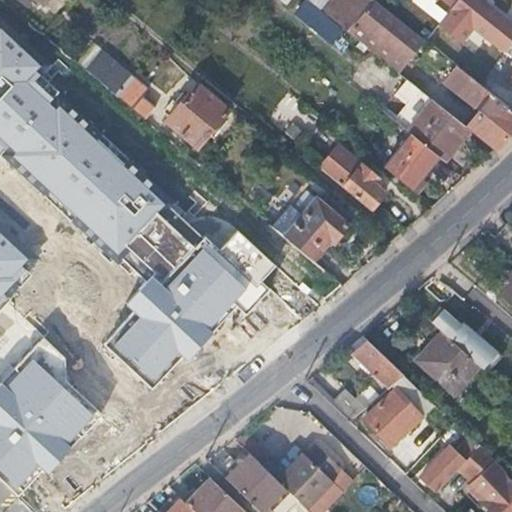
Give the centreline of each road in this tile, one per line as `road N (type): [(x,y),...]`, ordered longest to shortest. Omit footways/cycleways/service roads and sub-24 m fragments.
road 1 (secondary): [(511,174),(284,367)]
road 2 (secondary): [(284,367),(102,511)]
road 3 (residential): [(434,511),(284,367)]
